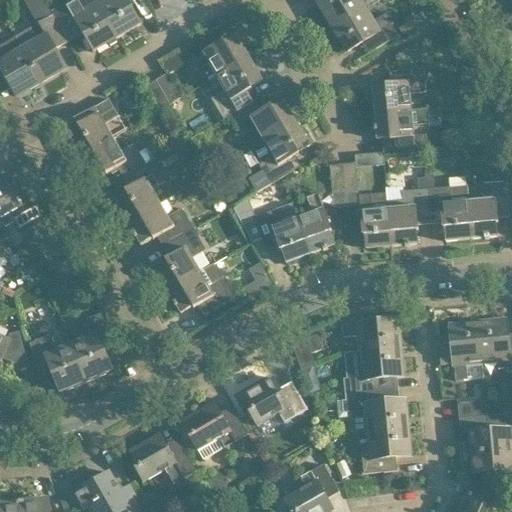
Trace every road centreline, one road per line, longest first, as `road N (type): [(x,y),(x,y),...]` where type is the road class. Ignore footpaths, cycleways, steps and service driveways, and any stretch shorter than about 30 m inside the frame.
road 1 (residential): [(163,383),(21,133)]
road 2 (residential): [(418,279),(309,298),(163,383)]
road 3 (residential): [(394,511),(420,509),(438,489),(418,279)]
road 4 (residential): [(21,133),(247,0)]
road 5 (residential): [(163,383),(72,430),(0,434)]
